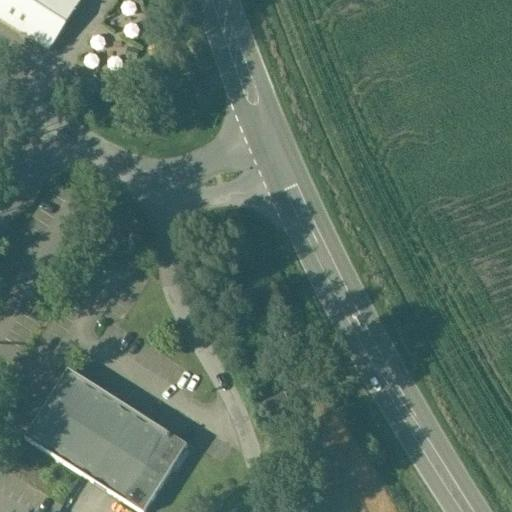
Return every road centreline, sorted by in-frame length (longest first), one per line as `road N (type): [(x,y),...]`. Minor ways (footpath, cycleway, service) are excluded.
road 1 (secondary): [(466,511),(346,304),(274,150)]
road 2 (unclassified): [(149,190),(178,309),(235,412),(250,511)]
road 3 (residential): [(0,96),(149,190)]
road 4 (secondary): [(274,150),(217,0)]
road 5 (residential): [(149,190),(236,175),(274,150)]
